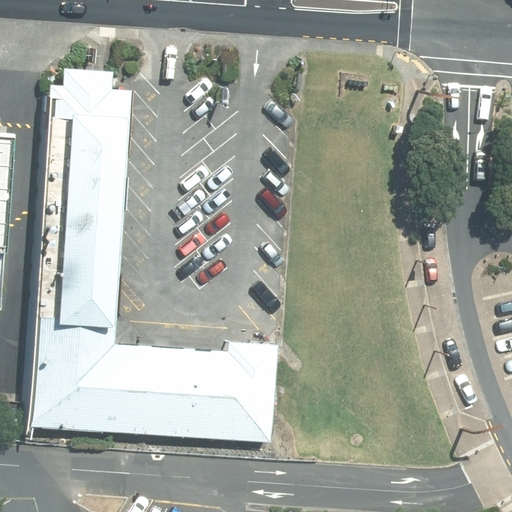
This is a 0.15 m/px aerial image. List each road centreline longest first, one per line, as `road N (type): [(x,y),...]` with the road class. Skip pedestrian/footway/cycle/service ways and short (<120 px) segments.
road 1 (residential): [(511,443),(466,307),(471,33)]
road 2 (primary): [(471,33),(319,20),(258,0)]
